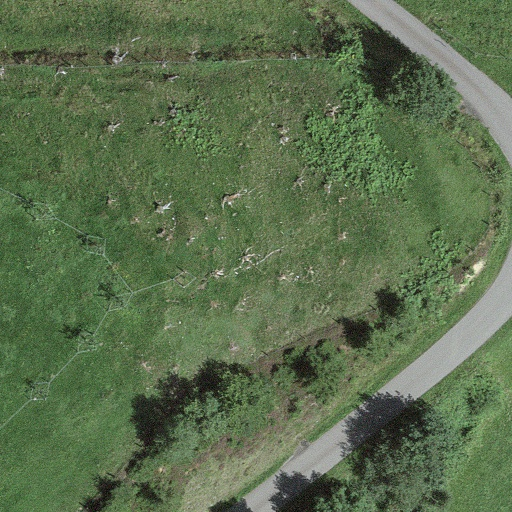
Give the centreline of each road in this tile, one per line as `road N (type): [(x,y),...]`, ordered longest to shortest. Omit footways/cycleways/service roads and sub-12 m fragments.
road 1 (track): [(511,285),(438,361),(250,511)]
road 2 (track): [(369,0),(477,88),(511,131)]
